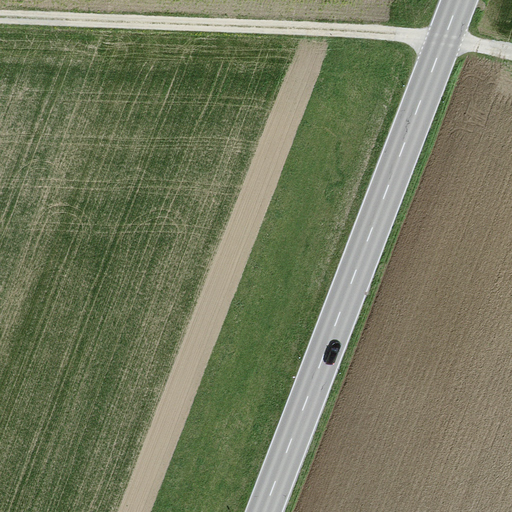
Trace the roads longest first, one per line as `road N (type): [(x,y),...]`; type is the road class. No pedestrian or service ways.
road 1 (primary): [(264,511),(464,0)]
road 2 (track): [(511,56),(449,41),(322,32),(0,20)]
